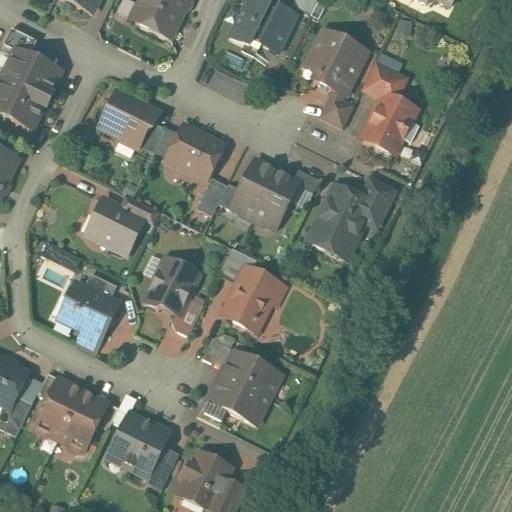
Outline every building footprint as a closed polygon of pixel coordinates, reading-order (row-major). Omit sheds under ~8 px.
[(60,0),(91,15),(98,0),(60,0)] [(141,0),(130,23),(169,42),(189,0),(141,0)] [(269,10),(249,0),(228,41),(248,51),(252,43),(259,47),(259,48),(277,57),(295,19),(277,10),(275,15),(268,11),(269,10)] [(416,0),(417,4),(426,8),(432,5),(434,2),(448,10),(453,0),(416,0)] [(36,44),(10,31),(2,49),(14,55),(15,54),(29,60),(36,44)] [(360,53),(322,34),(308,61),(322,68),(313,86),(315,86),(328,93),(330,94),(330,93),(332,94),(344,100),(357,75),(351,71),(360,53)] [(29,60),(15,54),(14,55),(0,83),(0,118),(31,133),(42,111),(44,112),(50,99),(49,98),(60,75),(29,60)] [(398,78),(374,66),(361,94),(378,103),(384,105),(396,80),(398,78)] [(240,97),(244,81),(223,77),(220,93),(240,97)] [(384,105),(378,103),(375,109),(377,114),(362,143),(393,158),(401,143),(409,147),(418,129),(410,125),(415,114),(396,104),(406,82),(405,81),(403,84),(396,80),(384,105)] [(332,94),(318,121),(342,132),(353,109),(342,104),(344,100),(332,94)] [(131,109),(118,102),(111,116),(106,117),(100,130),(121,141),(126,139),(138,145),(143,147),(153,126),(157,117),(137,107),(131,109)] [(153,126),(143,147),(138,145),(136,148),(153,157),(165,133),(153,126)] [(201,139),(182,130),(167,162),(189,173),(192,179),(205,185),(221,153),(203,144),(201,139)] [(17,163),(0,154),(0,196),(2,198),(7,188),(5,187),(17,163)] [(239,193),(231,209),(232,210),(243,216),(245,212),(255,216),(275,176),(273,179),(264,174),(265,171),(253,165),(239,193)] [(318,184),(297,173),(292,184),(298,187),(296,190),(311,198),(318,184)] [(275,176),(255,216),(265,221),(263,225),(275,232),(296,190),(298,187),(292,184),(285,181),(283,184),(274,180),(276,176),(275,176)] [(211,182),(196,213),(211,220),(217,208),(226,190),(211,182)] [(394,194),(370,183),(357,209),(371,215),(374,220),(380,222),(394,194)] [(239,193),(228,187),(226,190),(217,208),(230,214),(232,210),(231,209),(239,193)] [(334,190),(326,206),(317,223),(318,223),(309,241),(311,248),(325,255),(332,252),(346,259),(353,244),(355,245),(364,227),(375,232),(380,222),(374,220),(371,215),(357,209),(346,203),(349,198),(334,190)] [(128,216),(102,204),(94,221),(97,222),(88,239),(126,258),(142,225),(143,224),(128,216)] [(159,216),(134,204),(128,216),(143,224),(142,225),(153,230),(159,216)] [(256,264),(231,252),(218,280),(235,288),(234,289),(238,291),(228,312),(232,324),(244,330),(256,326),(257,325),(262,323),(260,319),(270,298),(279,302),(284,292),(250,275),(256,264)] [(164,262),(145,302),(146,307),(156,312),(161,310),(176,318),(178,319),(187,301),(198,279),(195,277),(193,272),(186,269),(181,270),(164,262)] [(116,290),(90,277),(83,292),(109,305),(116,290)] [(83,292),(80,290),(72,305),(75,314),(68,328),(100,343),(117,309),(109,305),(83,292)] [(187,301),(178,319),(176,318),(172,327),(174,334),(187,340),(203,309),(187,301)] [(234,343),(224,338),(210,342),(221,348),(229,352),(234,343)] [(209,343),(199,361),(211,367),(221,348),(210,342),(209,343)] [(280,379),(233,356),(209,405),(208,406),(227,415),(255,429),(280,379)] [(27,377),(0,363),(0,408),(3,409),(9,412),(15,401),(27,377)] [(59,383),(47,377),(36,399),(47,404),(57,384),(58,385),(59,383)] [(47,404),(33,431),(36,432),(37,437),(45,441),(49,439),(58,443),(81,397),(58,385),(57,384),(47,404)] [(81,397),(58,443),(67,447),(69,452),(76,456),(81,454),(83,455),(96,428),(106,409),(105,408),(81,397)] [(15,401),(9,412),(3,409),(0,414),(0,433),(15,441),(31,409),(15,401)] [(227,415),(208,406),(209,405),(204,403),(196,420),(219,431),(227,415)] [(106,409),(96,428),(107,434),(118,412),(106,406),(105,408),(106,409)] [(148,430),(128,420),(110,455),(132,466),(129,471),(147,480),(152,469),(162,450),(166,442),(150,434),(148,430)] [(162,450),(152,469),(159,473),(169,477),(178,458),(162,450)] [(230,472),(198,456),(192,469),(191,468),(187,470),(183,479),(184,483),(190,486),(182,502),(203,511),(210,511),(218,497),(230,472)] [(159,473),(154,475),(148,487),(161,493),(169,477),(159,473)] [(218,497),(210,511),(234,511),(237,507),(221,499),(221,498),(218,497)]
